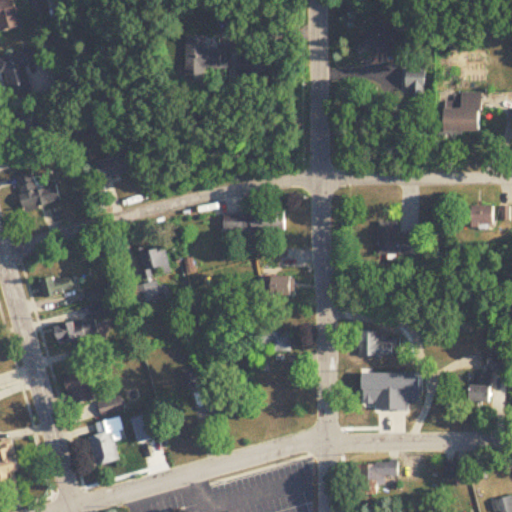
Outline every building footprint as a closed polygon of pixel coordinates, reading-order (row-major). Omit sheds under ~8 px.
[(0,30),(1,34),(24,26),(14,0),(3,0),(0,1),(0,30)] [(397,25),(379,25),(379,32),(370,32),(370,51),(408,51),(408,34),(397,34),(397,25)] [(231,49),(209,50),(209,37),(189,38),(190,83),(211,83),(210,70),(232,69),(231,49)] [(32,89),(27,68),(49,64),(46,48),(1,57),(9,94),(32,89)] [(241,75),(273,75),(273,57),(241,57),(241,75)] [(427,97),(427,70),(410,70),(410,97),(427,97)] [(485,133),(485,93),(463,93),(463,109),(449,109),(449,133),(485,133)] [(45,139),(39,109),(19,112),(24,143),(45,139)] [(131,173),(126,154),(98,162),(103,181),(131,173)] [(17,176),(25,211),(62,203),(58,187),(44,190),(42,180),(35,182),(33,172),(17,176)] [(490,206),(465,206),(465,227),(490,227),(490,206)] [(219,211),(219,230),(281,230),(281,211),(219,211)] [(411,255),(412,234),(394,234),(394,221),(374,221),(373,253),(411,255)] [(153,269),(170,265),(166,247),(139,253),(145,280),(155,278),(153,269)] [(77,290),(73,272),(42,280),(46,297),(77,290)] [(263,276),(263,294),(290,294),(290,276),(263,276)] [(162,301),(161,283),(136,285),(137,303),(162,301)] [(104,300),(103,290),(86,291),(87,302),(104,300)] [(113,317),(114,305),(96,304),(96,317),(113,317)] [(55,329),(61,346),(99,334),(94,317),(55,329)] [(372,330),(355,330),(355,357),(395,357),(395,338),(372,338),(372,330)] [(241,331),(241,349),(288,349),(288,331),(241,331)] [(182,370),(186,387),(199,384),(195,367),(182,370)] [(94,399),(88,372),(66,377),(72,404),(94,399)] [(461,384),(465,403),(489,398),(484,372),(471,375),(472,382),(461,384)] [(262,410),(284,410),(284,385),(262,385),(262,410)] [(102,415),(125,411),(122,397),(99,401),(102,415)] [(101,421),(103,433),(92,436),(98,465),(120,460),(114,432),(124,429),(121,417),(101,421)] [(168,436),(175,458),(202,449),(194,426),(168,436)] [(14,444),(0,451),(0,475),(5,485),(16,479),(15,476),(27,468),(14,444)] [(442,478),(454,477),(452,461),(441,462),(442,478)] [(393,462),(351,462),(351,493),(381,493),(381,475),(393,475),(393,462)] [(471,477),(484,477),(484,462),(471,462),(471,477)] [(511,511),(511,496),(495,497),(494,511),(511,511)]
